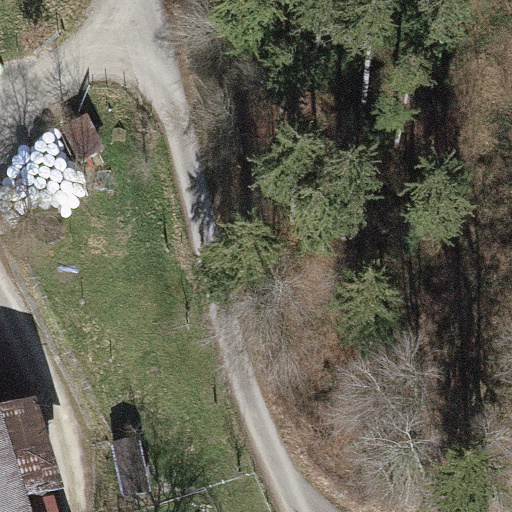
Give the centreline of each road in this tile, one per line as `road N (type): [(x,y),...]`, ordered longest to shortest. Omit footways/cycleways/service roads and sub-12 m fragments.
road 1 (track): [(139,0),(290,511)]
road 2 (track): [(145,20),(63,76),(0,142)]
road 3 (track): [(0,346),(63,456),(69,511)]
